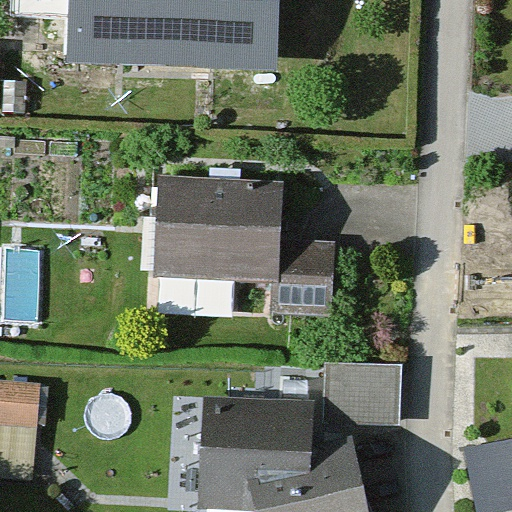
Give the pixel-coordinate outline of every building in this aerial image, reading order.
[(233,77),(236,0),(96,0),(95,28),(132,29),(130,72),(233,77)] [(292,249),(295,197),(173,190),(168,289),(279,295),(277,325),(338,328),(342,252),(292,249)] [(333,376),(332,432),(407,433),(407,377),(333,376)] [(47,436),(48,398),(7,398),(6,435),(47,436)] [(205,511),(384,511),(363,453),(328,466),(329,417),(207,415),(205,511)] [(511,511),(511,453),(472,460),(480,511),(511,511)]
